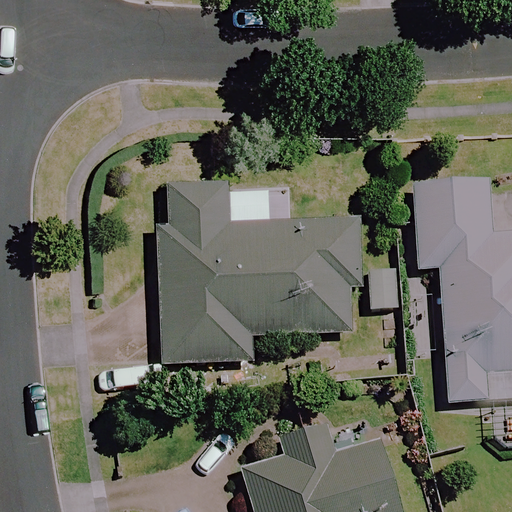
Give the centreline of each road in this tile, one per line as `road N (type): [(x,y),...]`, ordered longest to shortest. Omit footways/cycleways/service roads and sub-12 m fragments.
road 1 (residential): [(2,43),(397,47),(511,34)]
road 2 (residential): [(17,511),(7,451),(2,43)]
